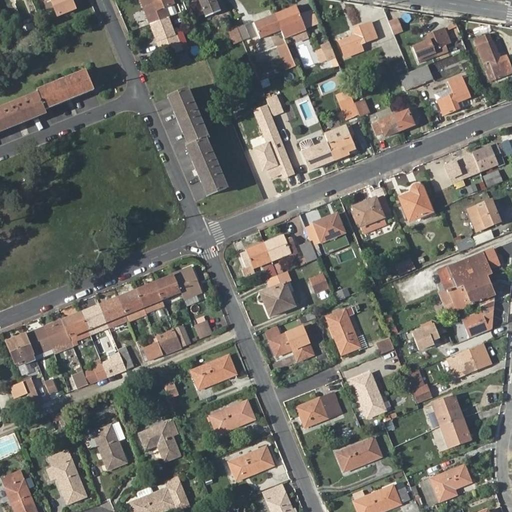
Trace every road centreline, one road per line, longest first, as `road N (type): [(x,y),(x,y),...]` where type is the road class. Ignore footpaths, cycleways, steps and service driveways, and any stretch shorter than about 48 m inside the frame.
road 1 (residential): [(206,239),(511,115)]
road 2 (residential): [(317,511),(206,239)]
road 3 (residential): [(0,323),(206,239)]
road 4 (residential): [(206,239),(143,97)]
road 5 (residential): [(143,97),(0,154)]
